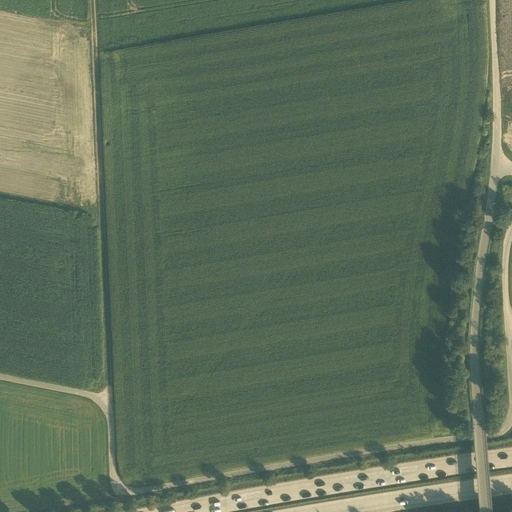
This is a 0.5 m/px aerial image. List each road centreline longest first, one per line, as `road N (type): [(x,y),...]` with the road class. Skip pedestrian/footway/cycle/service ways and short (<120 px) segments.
road 1 (track): [(511,229),(504,279),(510,416),(490,436),(113,493),(109,399),(0,376)]
road 2 (track): [(494,163),(473,354),(485,511)]
road 3 (motorway): [(511,460),(192,511)]
road 4 (motorway): [(323,511),(511,483)]
road 5 (track): [(494,163),(492,0)]
